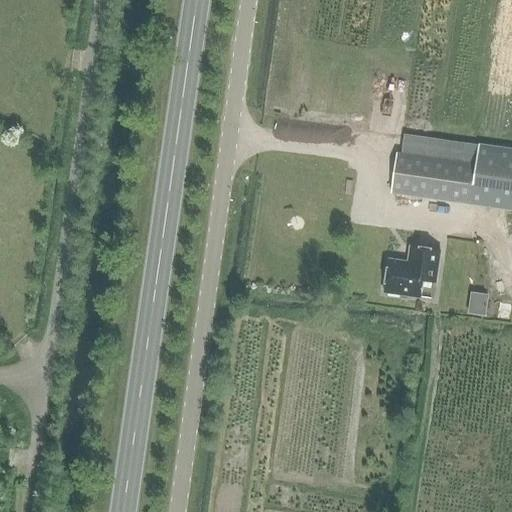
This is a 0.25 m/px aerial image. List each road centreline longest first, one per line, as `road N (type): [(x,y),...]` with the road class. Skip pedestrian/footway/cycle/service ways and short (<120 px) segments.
road 1 (unclassified): [(99,0),(26,511)]
road 2 (primary): [(121,511),(194,0)]
road 3 (unclassified): [(178,511),(247,0)]
